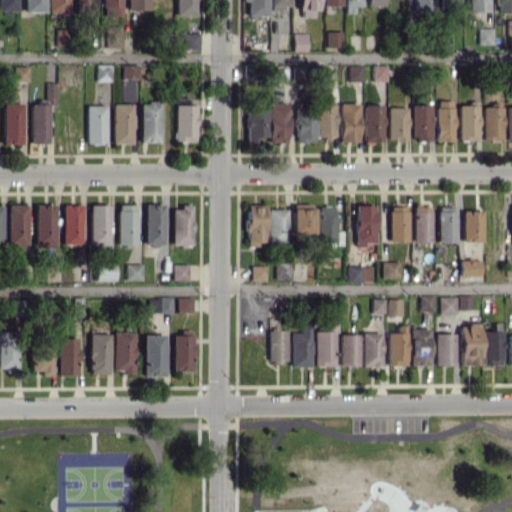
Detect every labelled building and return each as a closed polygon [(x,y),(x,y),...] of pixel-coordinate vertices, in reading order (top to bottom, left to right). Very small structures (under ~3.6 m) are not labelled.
[(120,26),(103,26),(103,47),(119,47),(120,26)] [(490,44),(490,27),(476,27),(476,44),(490,44)] [(54,45),(63,45),(63,28),(54,28),(54,45)] [(324,46),(340,46),(340,30),(324,31),(324,46)] [(198,48),(198,33),(182,32),(181,48),(198,48)] [(305,33),(291,33),(290,50),(304,50),(305,33)] [(109,81),(109,64),(94,64),(94,81),(109,81)] [(137,79),(137,64),(119,64),(120,79),(137,79)] [(360,65),(346,65),(346,81),(360,81),(360,65)] [(384,65),(370,65),(370,81),(384,81),(384,65)] [(27,80),(27,66),(11,66),(11,80),(27,80)] [(43,102),(54,102),(54,80),(44,80),(43,102)] [(451,141),(451,100),(433,100),(433,141),(451,141)] [(137,141),(157,142),(157,102),(138,102),(137,141)] [(267,142),(286,141),(285,102),(266,103),(267,142)] [(356,141),(357,103),(338,102),(337,141),(356,141)] [(20,103),(1,103),(0,143),(20,143),(20,103)] [(314,137),(333,137),(332,103),(313,104),(314,137)] [(28,142),(46,142),(47,104),(29,104),(28,142)] [(111,104),(110,143),(131,143),(132,104),(111,104)] [(195,105),(173,104),(172,141),(194,141),(195,105)] [(381,142),(381,105),(362,104),(361,141),(381,142)] [(104,105),(84,105),(84,144),(104,143),(104,105)] [(409,105),(409,139),(428,139),(429,105),(409,105)] [(456,139),(476,140),(477,105),(457,105),(456,139)] [(480,139),(500,140),(501,105),(480,105),(480,139)] [(265,139),(264,107),(244,108),(244,139),(265,139)] [(385,140),(405,140),(405,107),(385,107),(385,140)] [(313,141),(313,108),(293,108),(293,141),(313,141)] [(142,244),(162,243),(161,203),(142,203),(142,244)] [(6,245),(25,245),(25,204),(6,204),(6,245)] [(52,204),(33,204),(33,245),(52,245),(52,204)] [(61,244),(80,244),(80,204),(60,204),(61,244)] [(107,205),(88,204),(88,244),(107,244),(107,205)] [(115,244),(134,244),(134,204),(115,204),(115,244)] [(169,208),(170,244),(191,244),(190,204),(177,205),(177,208),(169,208)] [(372,244),(373,204),(353,204),(352,244),(372,244)] [(263,205),(244,205),(244,246),(264,245),(263,205)] [(334,241),(333,206),(315,206),(316,242),(334,241)] [(405,206),(386,206),(387,240),(405,240),(405,206)] [(429,242),(428,206),(410,206),(411,242),(429,242)] [(436,242),(453,241),(453,206),(435,206),(436,242)] [(503,255),(503,206),(481,206),(481,240),(486,240),(485,255),(503,255)] [(311,233),(311,207),(289,207),(289,233),(311,233)] [(285,208),(265,209),(266,242),(285,241),(285,208)] [(480,241),(480,210),(460,210),(460,241),(480,241)] [(478,260),(457,259),(457,275),(477,275),(478,260)] [(397,261),(379,261),(379,278),(397,278),(397,261)] [(93,280),(113,280),(113,262),(93,262),(93,280)] [(273,279),(288,279),(288,262),(273,262),(273,279)] [(124,280),(141,280),(140,263),(123,263),(124,280)] [(186,279),(186,264),(170,264),(170,280),(186,279)] [(263,281),(263,266),(249,266),(249,281),(263,281)] [(369,282),(369,266),(344,266),(344,282),(369,282)] [(431,310),(431,294),(417,294),(416,310),(431,310)] [(456,308),(469,308),(469,294),(455,295),(456,308)] [(454,296),(436,296),(437,314),(454,313),(454,296)] [(169,312),(169,297),(145,297),(146,313),(169,312)] [(190,312),(190,297),(175,297),(175,312),(190,312)] [(382,298),(369,298),(369,312),(382,312),(382,298)] [(399,315),(399,298),(384,298),(384,315),(399,315)] [(312,366),(334,365),(333,315),(323,315),(323,330),(311,330),(312,366)] [(480,331),(480,364),(500,364),(499,322),(491,323),(491,330),(480,331)] [(457,324),(458,365),(478,365),(478,323),(457,324)] [(309,366),(308,324),(298,324),(298,332),(288,332),(289,366),(309,366)] [(385,333),(385,365),(405,365),(404,325),(394,325),(394,332),(385,333)] [(408,365),(428,365),(427,328),(407,328),(408,365)] [(0,368),(15,368),(15,330),(0,330),(0,368)] [(266,361),(285,360),(285,330),(266,330),(266,361)] [(132,332),(111,331),(110,372),(132,372),(132,332)] [(190,332),(170,332),(170,371),(190,370),(190,332)] [(379,366),(379,332),(359,332),(359,366),(379,366)] [(87,374),(108,374),(108,333),(87,333),(87,374)] [(452,365),(453,333),(432,333),(432,365),(452,365)] [(163,334),(141,334),(140,376),(162,376),(163,334)] [(338,366),(357,365),(356,334),(337,334),(338,366)] [(56,375),(76,374),(76,337),(55,338),(56,375)] [(50,376),(51,344),(30,343),(29,371),(39,371),(39,375),(50,376)]
